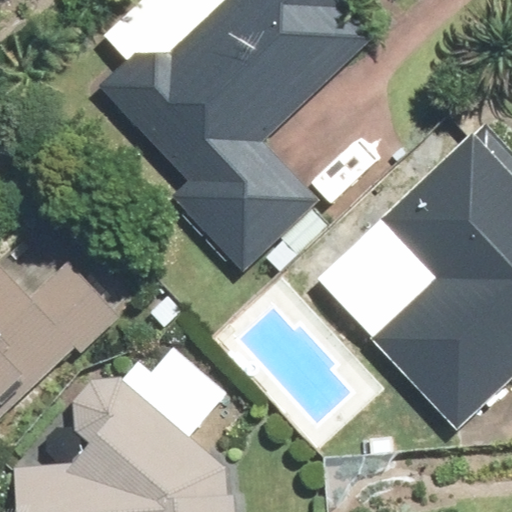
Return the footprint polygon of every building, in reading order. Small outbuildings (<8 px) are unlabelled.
[(365,0),(242,0),(244,1),(179,59),(167,47),(117,92),(152,129),(189,170),(203,187),(188,201),(255,275),(331,205),(274,142),(384,42),(378,36),(357,12),(368,3),(365,0)] [(511,140),(500,127),(378,239),(417,283),(370,328),(469,436),(511,396),(511,140)] [(128,321),(119,312),(76,267),(44,297),(5,255),(0,259),(0,442),(10,433),(5,428),(87,350),(92,356),(128,321)] [(162,313),(176,327),(192,312),(179,298),(162,313)] [(245,511),(244,501),(239,501),(237,469),(201,441),(238,400),(187,358),(161,380),(153,369),(132,386),(108,385),(90,400),(88,430),(105,451),(79,474),(78,470),(28,473),(30,511),(245,511)] [(47,459),(58,466),(71,464),(79,454),(76,440),(65,433),(52,435),(45,445),(47,459)]
